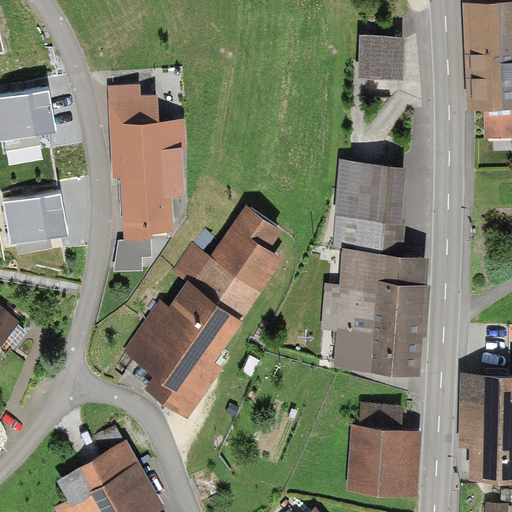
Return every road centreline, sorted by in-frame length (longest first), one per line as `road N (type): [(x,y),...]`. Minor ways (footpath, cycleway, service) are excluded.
road 1 (secondary): [(445,0),(449,130),(436,511)]
road 2 (residential): [(75,385),(98,235),(96,152),(79,65),(38,0)]
road 3 (residential): [(189,511),(156,424),(133,402),(75,385)]
